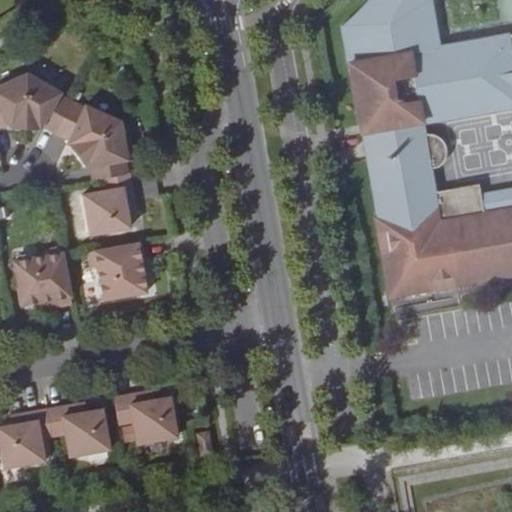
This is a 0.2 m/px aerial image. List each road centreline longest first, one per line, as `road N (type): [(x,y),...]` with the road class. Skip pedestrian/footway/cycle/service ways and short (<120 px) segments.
road 1 (residential): [(347,430),(297,157),(243,119)]
road 2 (residential): [(243,119),(211,126),(206,221),(230,328)]
road 3 (unclassified): [(230,328),(0,368)]
road 4 (tertiary): [(243,119),(278,320)]
road 5 (tertiary): [(278,320),(310,511)]
road 6 (tertiary): [(222,0),(243,119)]
road 7 (residential): [(230,328),(247,447)]
